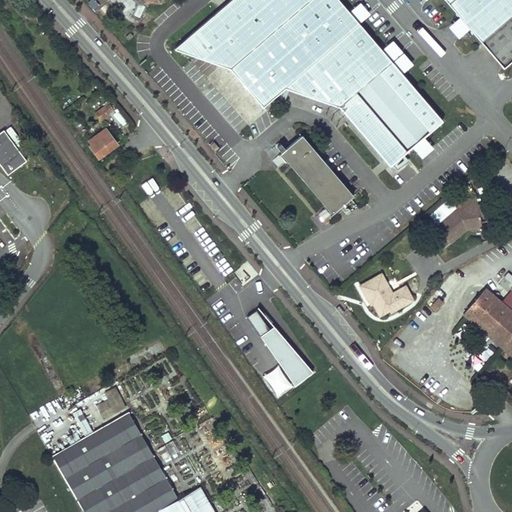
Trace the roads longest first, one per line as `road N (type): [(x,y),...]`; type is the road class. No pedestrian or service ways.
road 1 (secondary): [(279,268),(51,0)]
road 2 (residential): [(279,268),(391,206),(491,119)]
road 3 (residential): [(491,119),(388,0)]
road 4 (secondary): [(377,387),(279,268)]
road 5 (secondary): [(377,387),(392,409),(478,480)]
road 6 (secondary): [(496,438),(440,422),(377,387)]
